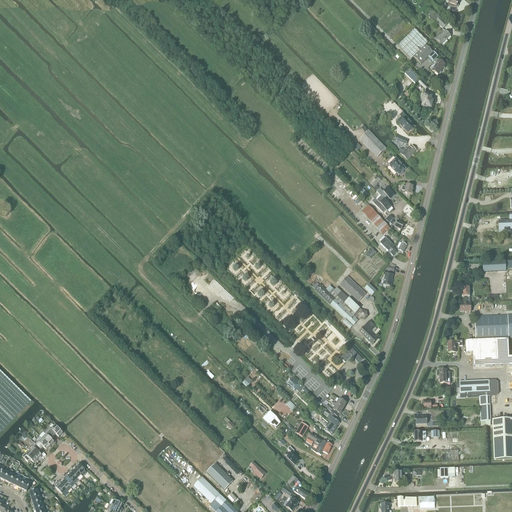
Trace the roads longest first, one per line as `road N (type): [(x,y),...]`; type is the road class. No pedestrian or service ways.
road 1 (secondary): [(312,511),(397,315),(477,0)]
road 2 (tertiary): [(352,511),(438,314),(511,16)]
